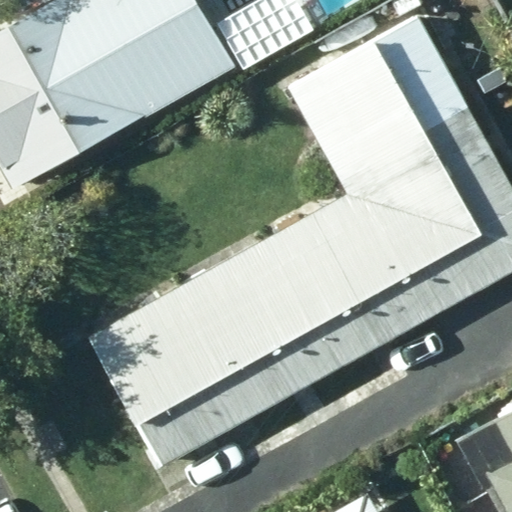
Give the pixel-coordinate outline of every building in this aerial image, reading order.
[(0,174),(6,185),(221,65),(197,21),(177,31),(159,0),(41,0),(1,22),(0,19),(0,174)] [(283,85),(342,190),(381,168),(473,118),(415,12),(283,85)] [(511,188),(473,118),(381,168),(454,301),(511,268),(511,188)] [(342,190),(278,225),(348,359),(454,301),(381,168),(342,190)] [(278,225),(182,279),(252,412),(348,359),(278,225)] [(156,465),(252,412),(182,279),(84,333),(156,465)] [(511,403),(449,436),(474,484),(506,468),(511,478),(511,403)]
